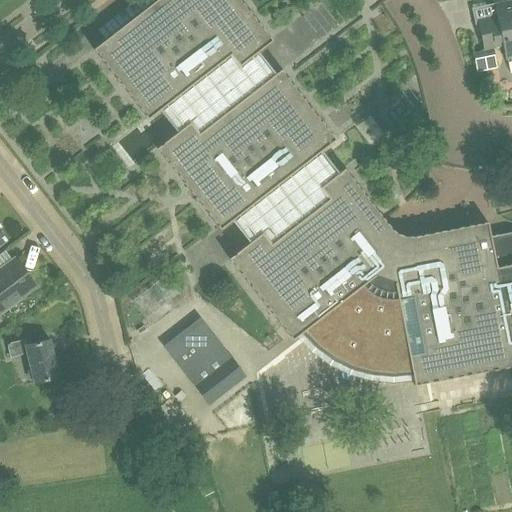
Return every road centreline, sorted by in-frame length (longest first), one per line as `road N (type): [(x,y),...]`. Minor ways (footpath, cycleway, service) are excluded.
road 1 (residential): [(118,382),(93,287),(0,165)]
road 2 (residential): [(511,123),(477,122),(457,107),(412,0)]
